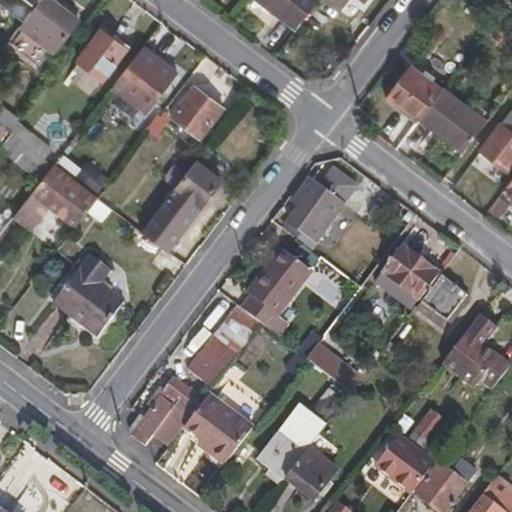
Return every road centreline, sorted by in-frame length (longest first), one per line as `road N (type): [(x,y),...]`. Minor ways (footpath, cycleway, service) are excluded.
road 1 (residential): [(81,438),(321,123)]
road 2 (residential): [(321,123),(511,265)]
road 3 (residential): [(162,0),(321,123)]
road 4 (residential): [(321,123),(413,0)]
road 5 (secondary): [(176,511),(81,438)]
